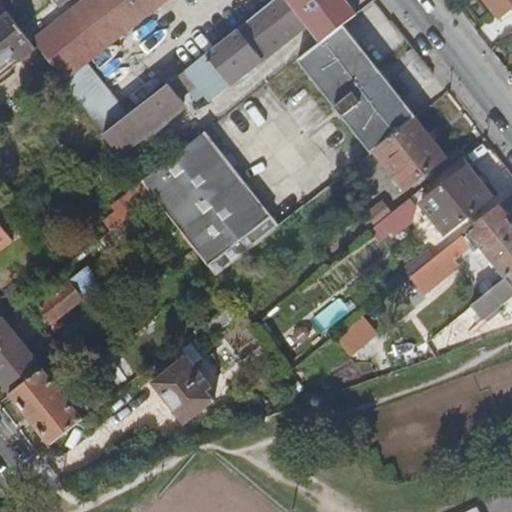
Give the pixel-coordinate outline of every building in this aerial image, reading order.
[(85,65),(166,0),(86,0),(33,42),(65,81),(85,65)] [(287,0),(321,44),(342,27),(357,16),(344,0),(287,0)] [(511,0),(483,0),(499,19),(511,8),(511,0)] [(16,61),(34,46),(30,41),(8,15),(0,21),(0,67),(13,57),(16,61)] [(374,152),(415,119),(342,27),(321,44),(298,62),(371,155),(374,152)] [(125,118),(85,65),(65,81),(62,83),(104,135),(125,118)] [(104,135),(119,155),(183,104),(179,99),(203,80),(192,66),(181,75),(125,118),(104,135)] [(447,159),(415,119),(374,152),(406,192),(447,159)] [(193,250),(216,278),(278,228),(204,135),(142,184),(153,198),(193,250)] [(358,164),(342,177),(349,187),(366,174),(358,164)] [(468,168),(420,205),(445,237),(493,199),(468,168)] [(123,221),(153,198),(142,184),(112,206),(123,221)] [(511,274),(511,195),(468,231),(505,280),(511,274)] [(372,232),(392,216),(382,204),(363,220),(372,232)] [(0,251),(18,239),(0,214),(0,251)] [(463,253),(455,242),(406,281),(415,291),(463,253)] [(511,274),(505,280),(471,307),(482,321),(511,297),(511,274)] [(68,284),(38,309),(50,324),(80,300),(68,284)] [(339,297),(312,319),(323,333),(351,311),(339,297)] [(342,327),(354,350),(378,338),(366,314),(342,327)] [(0,383),(10,396),(42,370),(1,319),(0,320),(0,383)] [(289,332),(298,345),(313,335),(303,321),(289,332)] [(80,341),(51,363),(59,373),(87,350),(80,341)] [(407,369),(439,357),(424,344),(402,361),(407,369)] [(152,385),(183,424),(212,402),(205,393),(210,389),(186,359),(152,385)] [(10,396),(50,447),(82,422),(42,370),(10,396)]
